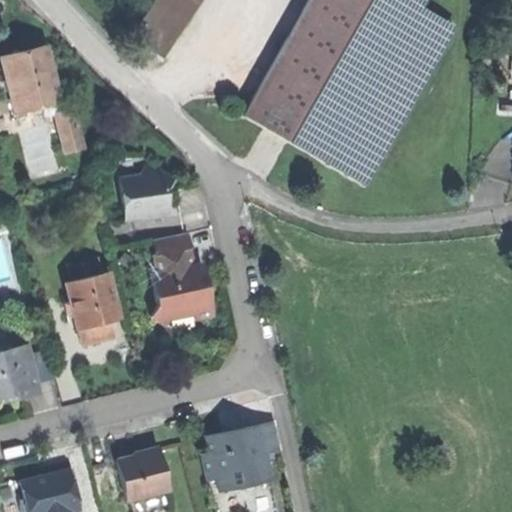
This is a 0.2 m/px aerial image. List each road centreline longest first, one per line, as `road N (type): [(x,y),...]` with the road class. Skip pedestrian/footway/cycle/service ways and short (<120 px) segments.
road 1 (residential): [(0,443),(233,384),(253,350),(223,181)]
road 2 (residential): [(223,181),(262,188),(324,224),(419,228),(511,219)]
road 3 (residential): [(223,181),(51,0)]
